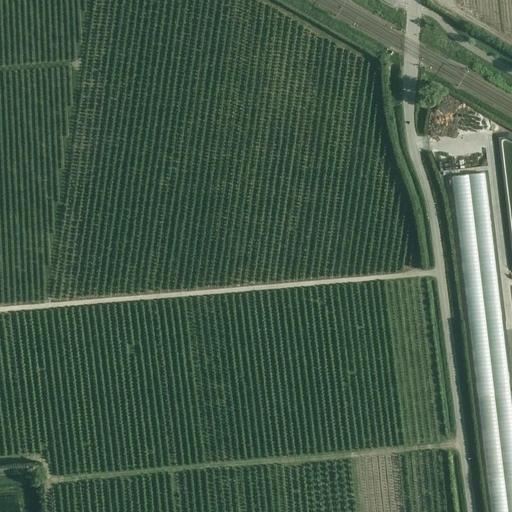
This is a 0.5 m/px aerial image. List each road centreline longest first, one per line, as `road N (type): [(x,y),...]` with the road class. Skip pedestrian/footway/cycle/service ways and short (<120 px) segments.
road 1 (unclassified): [(470,511),(435,237),(408,129),(413,0)]
road 2 (track): [(0,309),(439,271)]
